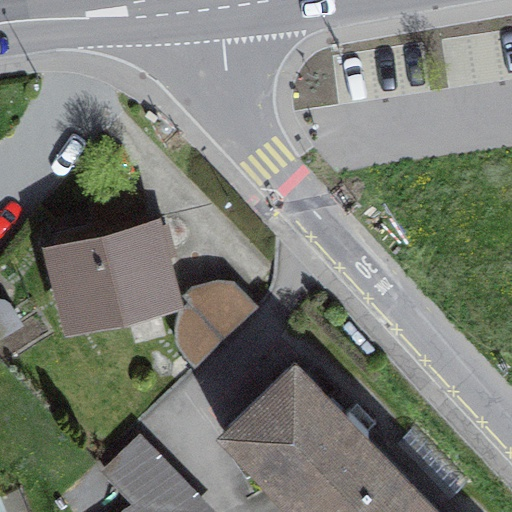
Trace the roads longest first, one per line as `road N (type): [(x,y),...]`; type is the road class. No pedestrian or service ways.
road 1 (residential): [(215,0),(227,91),(248,136),(511,425)]
road 2 (unknown): [(153,511),(131,457),(331,229)]
road 3 (secondary): [(203,0),(0,21)]
